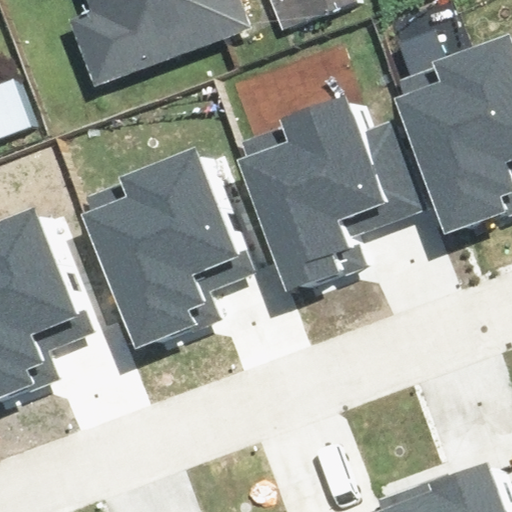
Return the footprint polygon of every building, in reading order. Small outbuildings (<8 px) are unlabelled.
[(104,0),(110,12),(85,22),(114,93),(274,29),(262,0),(104,0)] [(277,0),(294,37),(370,3),(368,0),(277,0)] [(511,42),(421,78),(476,220),(511,206),(511,42)] [(0,150),(46,134),(26,79),(0,88),(0,150)] [(377,93),(268,135),(323,277),(385,253),(376,231),(424,213),(377,93)] [(216,150),(107,192),(162,334),(223,310),(215,288),(263,270),(216,150)] [(60,209),(0,232),(0,378),(6,393),(67,369),(59,348),(107,329),(60,209)] [(433,480),(377,500),(381,511),(511,511),(511,432),(427,463),(433,480)] [(364,511),(360,499),(323,511),(364,511)]
